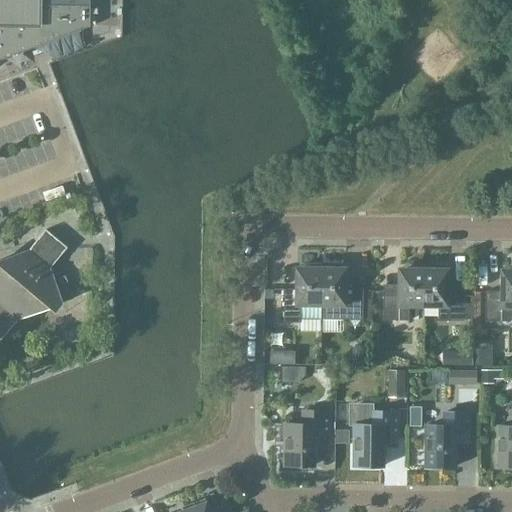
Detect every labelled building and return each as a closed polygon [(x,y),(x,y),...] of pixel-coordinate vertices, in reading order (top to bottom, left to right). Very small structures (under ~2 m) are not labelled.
[(89,0),(0,0),(0,59),(88,26),(88,27),(90,27),(89,0)] [(38,208),(61,203),(59,192),(35,197),(38,208)] [(0,339),(0,340),(18,318),(62,302),(49,268),(67,247),(46,229),(28,250),(0,260),(0,339)] [(448,268),(448,265),(436,265),(436,268),(426,271),(426,308),(438,306),(438,320),(473,321),(473,304),(464,304),(464,291),(448,291),(448,268)] [(284,289),(283,322),(299,322),(299,319),(320,319),(321,305),(320,305),(321,267),(296,267),(296,289),(284,289)] [(320,305),(321,305),(320,319),(362,320),(363,283),(345,283),(346,267),(321,267),(320,305)] [(511,306),(511,269),(501,269),(501,291),(485,291),(485,321),(511,321),(511,307),(511,306)] [(426,308),(426,271),(402,270),(402,293),(386,292),(385,322),(411,323),(411,308),(426,308)] [(285,441),(285,465),(314,465),(314,437),(328,437),(328,411),(303,411),(303,424),(285,424),(285,425),(280,425),(280,441),(285,441)] [(354,424),(354,465),(383,466),(383,438),(397,438),(397,411),(372,411),(372,424),(354,424)] [(426,425),(426,466),(455,467),(455,439),(469,439),(469,412),(444,412),(444,425),(426,425)] [(511,425),(498,426),(498,467),(511,467),(511,425)] [(209,511),(206,502),(183,510),(183,511),(209,511)]
